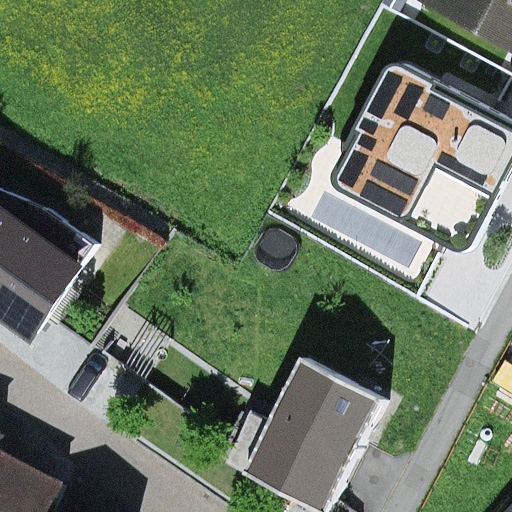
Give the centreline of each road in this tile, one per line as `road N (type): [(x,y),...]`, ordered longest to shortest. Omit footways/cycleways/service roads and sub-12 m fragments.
road 1 (residential): [(511,299),(399,511)]
road 2 (residential): [(0,379),(199,511)]
